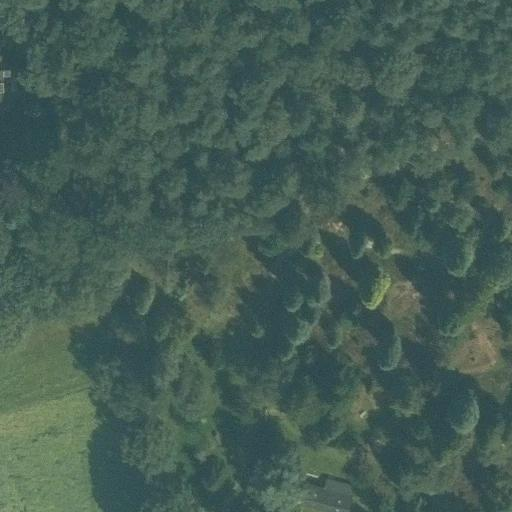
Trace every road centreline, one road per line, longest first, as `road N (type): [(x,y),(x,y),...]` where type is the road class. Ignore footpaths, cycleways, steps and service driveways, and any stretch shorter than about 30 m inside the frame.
road 1 (track): [(0,275),(511,128)]
road 2 (track): [(168,228),(98,0)]
road 3 (track): [(35,265),(0,118)]
